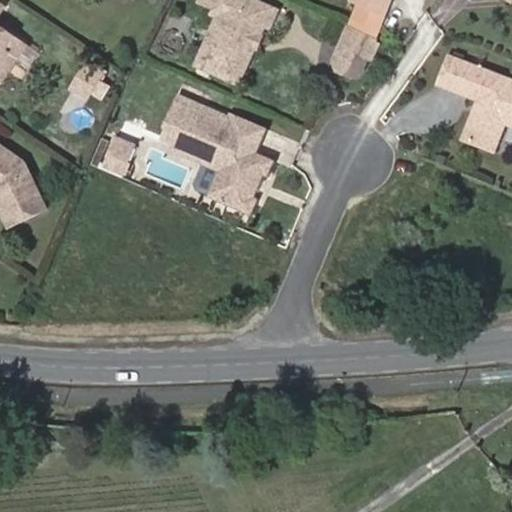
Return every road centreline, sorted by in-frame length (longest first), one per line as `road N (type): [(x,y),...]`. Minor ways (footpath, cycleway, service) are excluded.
road 1 (tertiary): [(283,362),(0,356)]
road 2 (tertiary): [(511,346),(283,362)]
road 3 (residential): [(283,362),(300,279),(351,157)]
road 4 (unknown): [(357,118),(408,38),(417,0)]
